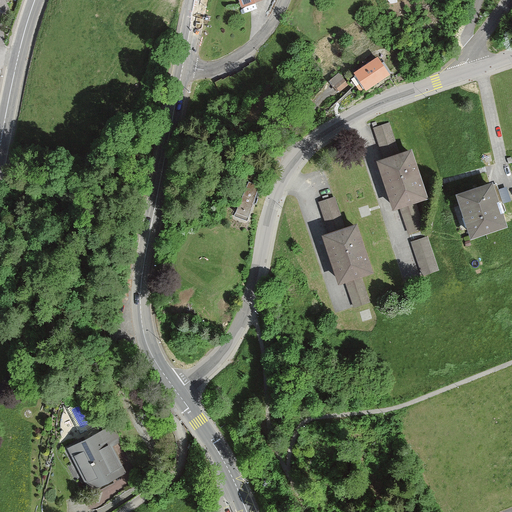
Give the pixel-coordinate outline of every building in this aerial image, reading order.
[(0,0),(0,13),(11,9),(6,0),(0,0)] [(378,55),(354,73),(366,89),(390,72),(378,55)] [(348,83),(339,73),(329,82),(338,92),(348,83)] [(373,128),(382,157),(397,152),(388,123),(373,128)] [(392,209),(399,206),(416,201),(428,197),(412,147),(397,152),(382,157),(376,158),(392,209)] [(506,224),(492,180),(456,192),(470,236),(506,224)] [(318,201),(328,230),(343,225),(333,197),(318,201)] [(399,206),(408,234),(425,228),(416,201),(399,206)] [(338,282),(344,280),(361,274),(373,270),(357,220),(343,225),(328,230),(321,232),(338,282)] [(427,237),(410,242),(421,275),(438,270),(427,237)] [(344,280),(353,307),(370,301),(361,274),(344,280)] [(113,426),(68,448),(89,491),(127,472),(113,444),(120,441),(113,426)]
